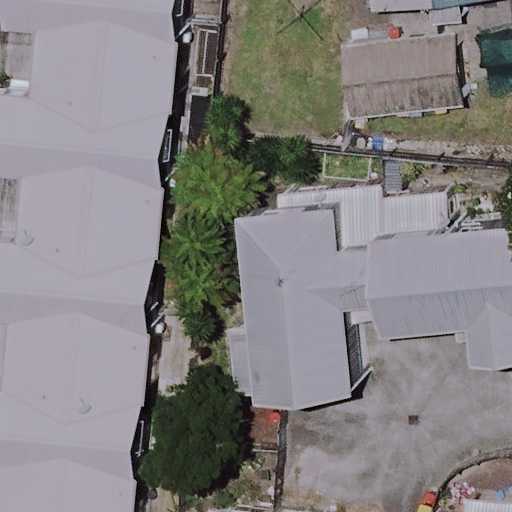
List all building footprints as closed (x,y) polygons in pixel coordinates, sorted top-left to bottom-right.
[(206,0),(26,0),(26,4),(65,7),(60,74),(38,73),(34,113),(195,128),(206,0)] [(484,27),(363,34),(368,109),(489,101),(484,27)] [(195,128),(34,113),(20,264),(180,279),(195,128)] [(511,211),(454,215),(452,180),(267,193),(279,383),(406,375),(402,316),(492,310),(495,350),(511,349),(511,211)] [(180,279),(20,264),(17,294),(37,296),(30,367),(3,364),(0,395),(0,432),(164,448),(180,279)] [(157,511),(164,448),(0,432),(0,511),(157,511)] [(511,511),(511,494),(476,492),(474,511),(351,511),(226,501),(224,511),(511,511)]
